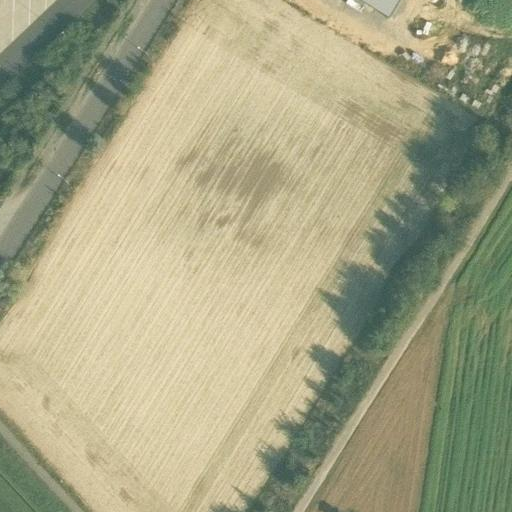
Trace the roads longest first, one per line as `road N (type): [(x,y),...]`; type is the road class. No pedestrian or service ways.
road 1 (track): [(511,170),(298,511)]
road 2 (residential): [(0,257),(154,0)]
